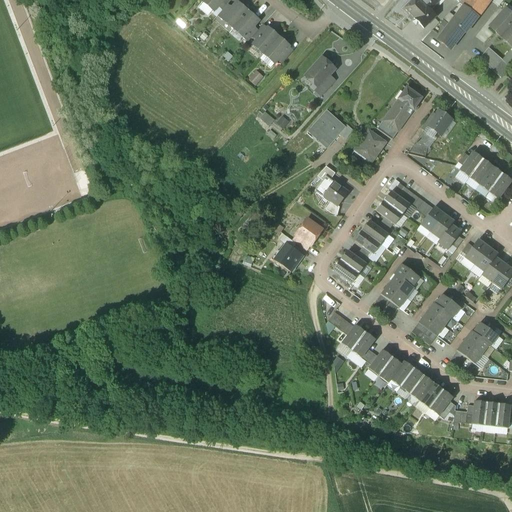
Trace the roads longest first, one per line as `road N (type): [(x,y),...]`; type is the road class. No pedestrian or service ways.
road 1 (residential): [(391,157),(322,257),(320,284),(447,379),(511,392)]
road 2 (track): [(0,411),(324,461)]
road 3 (secondary): [(511,130),(341,0)]
road 4 (track): [(324,461),(511,495)]
road 5 (track): [(320,284),(314,308),(330,400),(324,461)]
road 6 (residential): [(391,157),(496,234)]
